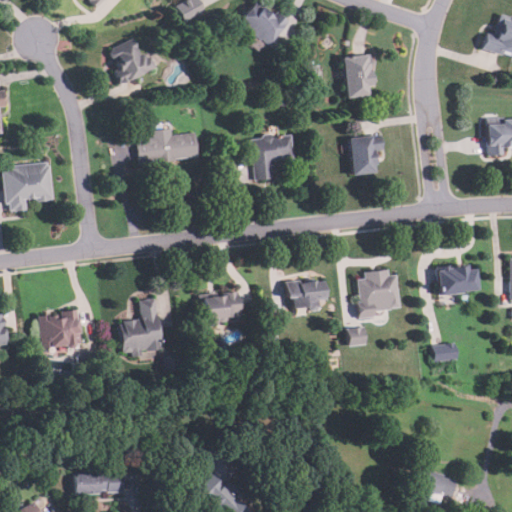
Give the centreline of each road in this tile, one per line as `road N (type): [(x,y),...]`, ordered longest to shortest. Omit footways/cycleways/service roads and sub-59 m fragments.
road 1 (residential): [(511,204),(0,263)]
road 2 (residential): [(90,253),(74,115),(36,39)]
road 3 (residential): [(441,0),(422,76),(440,211)]
